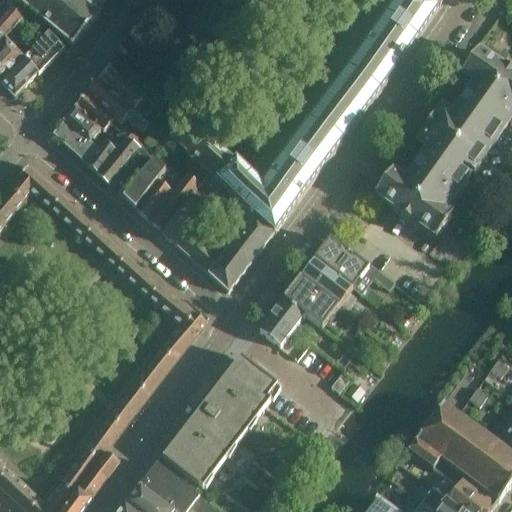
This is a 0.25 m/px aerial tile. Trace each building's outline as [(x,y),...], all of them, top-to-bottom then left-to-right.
[(10,0),(18,7),(29,15),(68,47),(71,50),(97,19),(99,16),(95,13),(95,12),(81,0),(10,0)] [(81,0),(95,12),(96,11),(98,13),(109,0),(81,0)] [(210,178),(222,189),(255,220),(274,237),(332,160),(383,92),(439,12),(423,0),(399,0),(398,2),(397,4),(396,4),(393,9),(393,10),(374,37),(373,37),(369,43),(370,44),(363,53),(333,93),(328,99),(328,100),(308,126),(303,132),(304,132),(291,150),(286,156),(287,156),(267,184),(266,184),(262,189),(199,131),(207,121),(193,109),(171,139),(169,141),(172,144),(197,167),(210,178)] [(394,0),(398,2),(399,0),(423,0),(439,12),(445,0),(394,0)] [(0,47),(15,30),(20,25),(29,15),(18,7),(10,15),(0,26),(0,47)] [(0,86),(22,63),(22,62),(12,52),(25,40),(15,30),(0,47),(0,86)] [(48,38),(22,62),(22,63),(37,79),(63,53),(48,38)] [(435,122),(433,121),(423,136),(424,137),(417,147),(426,154),(412,174),(405,184),(392,175),(374,199),(399,217),(399,218),(410,226),(411,225),(436,242),(454,218),(447,213),(471,179),(474,181),(476,177),(474,175),(511,122),(511,77),(504,72),(504,73),(478,55),(461,79),(473,88),(452,118),(443,111),(435,122)] [(0,86),(0,87),(14,102),(37,79),(22,63),(0,86)] [(111,74),(99,87),(143,125),(155,110),(112,75),(111,74)] [(99,87),(88,100),(120,131),(121,130),(126,124),(143,138),(150,130),(143,125),(99,87)] [(119,137),(113,145),(121,151),(131,139),(121,130),(120,131),(88,100),(77,113),(101,137),(103,139),(111,129),(119,137)] [(77,113),(65,127),(99,157),(103,152),(94,144),(101,137),(77,113)] [(65,127),(53,139),(88,170),(99,157),(65,127)] [(111,190),(123,202),(153,165),(148,161),(156,152),(162,156),(172,144),(169,141),(171,139),(164,133),(153,146),(148,143),(144,148),(146,149),(111,190)] [(121,151),(116,157),(98,179),(111,190),(146,149),(144,148),(131,139),(121,151)] [(99,157),(88,170),(98,179),(116,157),(121,151),(113,145),(111,143),(103,152),(99,157)] [(166,176),(153,165),(123,202),(136,214),(166,176)] [(30,196),(50,214),(61,200),(27,169),(12,188),(27,200),(30,196)] [(169,172),(166,176),(136,214),(149,226),(170,198),(183,184),(169,172)] [(170,198),(149,226),(150,227),(160,236),(163,238),(202,189),(189,176),(183,184),(170,198)] [(175,249),(210,205),(218,194),(222,189),(210,178),(202,189),(163,238),(175,249)] [(0,215),(9,222),(27,200),(12,188),(0,204),(0,215)] [(218,194),(210,205),(175,249),(228,297),(274,237),(255,220),(244,235),(213,208),(222,197),(218,194)] [(50,214),(66,228),(78,215),(61,200),(50,214)] [(0,215),(0,233),(9,222),(0,215)] [(94,229),(78,215),(66,228),(82,242),(94,229)] [(111,244),(94,229),(82,242),(99,257),(111,244)] [(99,257),(116,272),(127,258),(111,244),(99,257)] [(330,244),(315,264),(353,293),(367,274),(368,273),(330,244)] [(116,272),(132,286),(143,273),(127,258),(116,272)] [(315,264),(300,282),(338,311),(353,293),(315,264)] [(132,286),(148,301),(160,287),(143,273),(132,286)] [(388,296),(395,288),(388,283),(380,277),(379,276),(373,284),(388,296)] [(295,290),(284,303),(322,333),(338,311),(300,282),(295,290)] [(148,301),(165,315),(177,302),(160,287),(148,301)] [(194,316),(177,302),(165,315),(180,329),(180,330),(181,331),(194,316)] [(262,332),(259,336),(280,352),(305,320),(322,333),(284,303),(268,325),(262,332)] [(180,330),(175,336),(168,345),(162,353),(176,364),(183,356),(207,326),(194,316),(181,331),(180,330)] [(162,353),(150,370),(164,381),(176,364),(162,353)] [(264,412),(281,391),(241,361),(228,377),(163,462),(200,489),(203,492),(264,412)] [(495,369),(506,377),(510,370),(499,363),(495,369)] [(506,377),(495,369),(491,374),(502,382),(506,377)] [(150,370),(137,386),(151,397),(164,381),(150,370)] [(340,379),(331,391),(339,397),(348,385),(340,379)] [(138,413),(151,397),(137,386),(124,403),(138,413)] [(353,387),(345,397),(357,407),(365,397),(353,387)] [(474,398),(485,406),(489,400),(478,393),(474,398)] [(485,406),(474,398),(470,404),(481,411),(485,406)] [(124,403),(112,420),(126,431),(138,413),(124,403)] [(502,451),(445,407),(415,447),(416,448),(416,447),(497,506),(497,507),(498,506),(498,507),(500,504),(499,504),(507,493),(509,494),(511,489),(511,457),(503,450),(502,451)] [(100,465),(107,456),(126,431),(112,420),(86,454),(100,465)] [(511,450),(511,426),(509,424),(498,440),(511,450)] [(443,480),(458,491),(486,511),(493,511),(497,507),(497,506),(416,447),(416,448),(415,447),(411,453),(408,457),(433,475),(443,480)] [(86,454),(73,470),(88,481),(100,465),(86,454)] [(100,465),(88,481),(78,494),(91,504),(120,466),(107,456),(100,465)] [(163,462),(157,469),(194,497),(200,489),(163,462)] [(0,481),(8,473),(0,465),(0,481)] [(157,469),(124,510),(126,511),(214,511),(194,497),(157,469)] [(73,470),(61,487),(75,498),(78,494),(88,481),(73,470)] [(0,481),(0,490),(11,501),(24,488),(8,473),(0,481)] [(61,487),(48,504),(45,507),(43,505),(35,511),(64,511),(75,498),(61,487)] [(11,501),(23,511),(35,511),(43,505),(24,488),(11,501)] [(456,511),(486,511),(458,491),(453,496),(442,488),(438,493),(435,490),(432,494),(456,511)] [(78,494),(75,498),(64,511),(85,511),(91,504),(78,494)] [(456,511),(432,494),(422,508),(427,511),(456,511)] [(388,511),(387,511),(376,502),(369,511),(388,511)]
